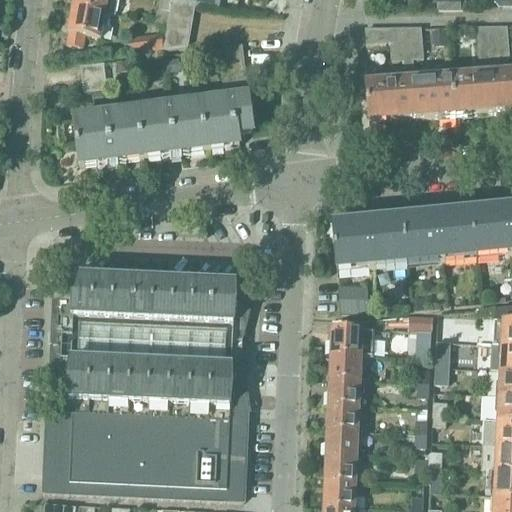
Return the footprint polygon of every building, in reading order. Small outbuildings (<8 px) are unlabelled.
[(74,0),(72,12),(107,19),(115,20),(119,0),(74,0)] [(171,0),(170,6),(194,10),(195,0),(171,0)] [(438,0),(438,13),(466,13),(466,0),(438,0)] [(511,1),(511,0),(488,0),(488,1),(494,1),(502,10),(511,1)] [(169,14),(168,19),(191,23),(194,10),(170,6),(169,14)] [(69,36),(67,48),(82,51),(85,39),(100,42),(103,27),(105,28),(107,19),(72,12),(67,36),(69,36)] [(158,12),(156,25),(167,27),(168,19),(169,14),(160,12),(158,12)] [(167,27),(166,33),(189,37),(191,23),(168,19),(167,27)] [(490,62),(489,52),(487,31),(477,31),(478,63),(490,62)] [(495,31),(496,42),(498,62),(508,62),(506,31),(495,31)] [(403,64),(403,54),(402,32),(392,33),(392,43),(392,47),(393,64),(403,64)] [(422,64),(422,53),(421,32),(410,33),(411,64),(422,64)] [(166,33),(162,53),(187,49),(189,37),(166,33)] [(392,47),(392,43),(392,33),(366,33),(366,47),(392,47)] [(160,37),(127,41),(128,57),(161,53),(160,37)] [(219,52),(220,66),(243,63),(241,49),(219,52)] [(166,64),(165,64),(167,76),(179,74),(177,63),(176,63),(166,64)] [(220,66),(222,77),(244,74),(243,63),(220,66)] [(80,70),(82,84),(105,81),(102,67),(80,70)] [(246,87),(244,74),(222,77),(224,90),(246,87)] [(369,128),(386,126),(408,123),(440,121),(440,117),(444,117),(445,122),(455,121),(453,83),(390,88),(389,78),(365,80),(369,128)] [(511,78),(453,83),(455,121),(465,120),(466,116),(470,115),(470,119),(511,115),(511,78)] [(106,92),(105,81),(82,84),(84,95),(106,92)] [(232,151),(239,150),(238,139),(253,137),(248,101),(200,107),(206,154),(224,152),(223,147),(231,146),(232,151)] [(200,107),(137,116),(143,162),(160,160),(160,156),(168,154),(169,161),(181,159),(180,153),(188,152),(189,157),(206,154),(200,107)] [(106,168),(117,166),(116,161),(125,160),(126,164),(143,162),(137,116),(74,124),(80,170),(84,170),(84,169),(94,168),(95,169),(97,169),(97,164),(105,163),(106,168)] [(511,212),(510,213),(472,217),(476,264),(511,260),(511,212)] [(407,271),(476,264),(472,217),(402,223),(407,271)] [(337,277),(407,271),(402,223),(364,227),(334,230),(334,229),(333,229),(337,277)] [(51,336),(51,349),(57,350),(57,358),(54,411),(68,412),(68,422),(73,422),(72,436),(72,449),(71,462),(71,475),(70,487),(82,488),(95,488),(107,489),(119,490),(132,490),(144,491),(157,491),(156,502),(162,503),(163,492),(176,492),(188,493),(200,494),(213,494),(225,495),(225,505),(243,506),(246,445),(248,416),(249,416),(242,367),(232,367),(233,339),(242,339),(253,295),(235,291),(234,291),(234,292),(211,291),(181,289),(134,287),(113,286),(113,289),(107,289),(107,286),(94,286),(93,288),(86,288),(87,285),(75,285),(74,285),(73,302),(66,304),(59,306),(58,337),(51,336)] [(367,289),(338,288),(340,303),(368,304),(367,289)] [(425,300),(412,301),(413,312),(426,311),(425,300)] [(340,303),(341,317),(369,318),(368,304),(340,303)] [(494,321),(492,349),(502,350),(511,350),(511,310),(494,312),(494,321)] [(406,320),(405,335),(429,337),(430,322),(406,320)] [(331,333),(330,359),(361,360),(365,360),(372,361),(374,335),(365,334),(331,333)] [(492,349),(491,375),(501,376),(511,376),(511,350),(502,350),(492,349)] [(431,350),(416,350),(416,361),(430,361),(431,350)] [(365,360),(361,360),(330,359),(328,385),(360,386),(360,372),(364,372),(365,360)] [(435,361),(435,372),(450,373),(450,362),(435,361)] [(449,390),(450,373),(435,372),(434,389),(449,390)] [(418,373),(418,388),(430,388),(431,373),(418,373)] [(511,376),(501,376),(500,400),(511,400),(511,376)] [(328,385),(327,410),(359,411),(359,398),(364,398),(364,386),(360,386),(328,385)] [(429,401),(430,388),(418,388),(417,400),(429,401)] [(511,400),(500,400),(498,425),(511,426),(511,400)] [(363,411),(359,411),(327,410),(326,435),(358,437),(359,423),(363,424),(363,411)] [(433,412),(432,422),(447,423),(447,413),(433,412)] [(47,421),(46,435),(60,436),(60,422),(47,421)] [(60,422),(60,436),(72,436),(73,422),(68,422),(60,422)] [(447,423),(432,422),(432,430),(446,431),(447,423)] [(416,423),(416,439),(428,439),(429,423),(416,423)] [(485,425),(484,450),(497,451),(511,451),(511,426),(498,425),(485,425)] [(46,435),(45,448),(72,449),(72,436),(60,436),(46,435)] [(326,435),(325,460),(357,462),(358,449),(362,449),(362,437),(358,437),(326,435)] [(427,453),(428,439),(416,439),(415,452),(427,453)] [(45,448),(45,461),(71,462),(72,449),(45,448)] [(484,450),(483,475),(496,476),(511,476),(511,451),(497,451),(484,450)] [(361,462),(357,462),(325,460),(324,486),(356,487),(357,474),(361,474),(361,462)] [(45,461),(44,474),(71,475),(71,462),(45,461)] [(415,477),(428,478),(428,472),(429,462),(416,462),(415,477)] [(429,462),(428,472),(442,473),(442,463),(429,462)] [(442,481),(442,473),(428,472),(428,478),(428,480),(442,481)] [(44,474),(44,486),(58,487),(70,488),(70,487),(71,475),(44,474)] [(511,476),(496,476),(495,502),(511,502),(511,476)] [(44,486),(43,497),(57,498),(58,487),(44,486)] [(324,486),(323,511),(339,511),(355,511),(356,499),(360,500),(360,487),(356,487),(324,486)] [(58,487),(57,498),(70,498),(70,488),(58,487)] [(70,488),(70,498),(82,499),(82,488),(70,487),(70,488)] [(82,488),(82,499),(94,499),(95,488),(82,488)] [(95,488),(94,499),(106,500),(107,489),(95,488)] [(107,489),(106,500),(119,501),(119,490),(107,489)] [(119,490),(119,501),(131,501),(132,490),(119,490)] [(132,490),(131,501),(143,502),(144,491),(132,490)] [(144,491),(143,502),(156,502),(157,491),(144,491)] [(163,492),(162,503),(175,503),(176,492),(163,492)] [(176,492),(175,503),(188,504),(188,493),(176,492)] [(188,493),(188,504),(200,504),(200,494),(188,493)] [(200,494),(200,504),(212,505),(213,494),(200,494)] [(213,494),(212,505),(225,505),(225,495),(213,494)] [(412,499),(411,511),(423,511),(424,499),(412,499)] [(495,506),(494,511),(511,511),(511,502),(495,502),(495,506)]
